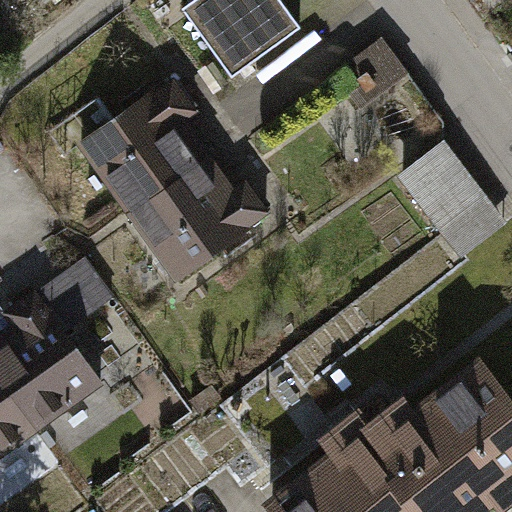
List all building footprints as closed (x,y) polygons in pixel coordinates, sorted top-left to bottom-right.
[(271,0),(228,0),(191,26),(240,95),(306,49),(271,0)] [(157,80),(72,140),(130,217),(214,163),(157,80)] [(511,213),(451,131),(403,166),(467,252),(511,218),(511,213)] [(214,164),(129,218),(188,300),(271,246),(214,164)] [(0,357),(0,405),(35,455),(108,403),(54,325),(0,357)] [(511,511),(511,419),(481,378),(387,443),(442,511),(511,511)] [(0,478),(35,455),(0,405),(0,478)] [(442,511),(387,443),(285,511),(442,511)]
